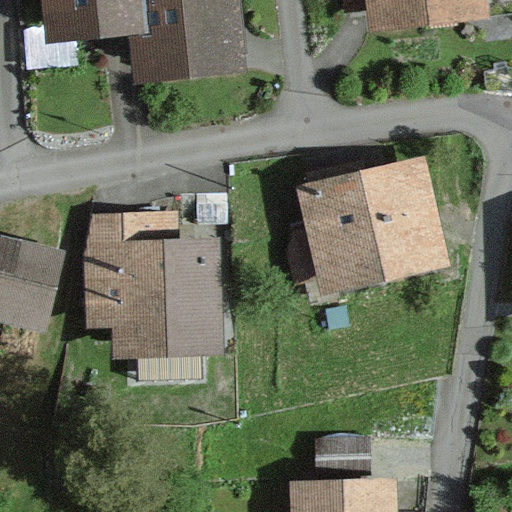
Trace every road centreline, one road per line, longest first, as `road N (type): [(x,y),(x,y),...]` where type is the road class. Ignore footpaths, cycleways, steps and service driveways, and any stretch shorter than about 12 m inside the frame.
road 1 (residential): [(511,121),(437,117),(313,127),(0,183)]
road 2 (residential): [(511,123),(443,511)]
